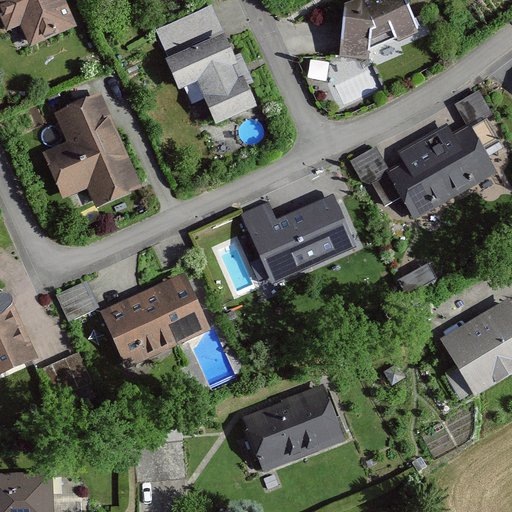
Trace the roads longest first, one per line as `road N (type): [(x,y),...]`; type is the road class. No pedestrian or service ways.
road 1 (residential): [(0,191),(34,258),(67,262),(321,146)]
road 2 (residential): [(321,146),(511,42)]
road 3 (residential): [(321,146),(255,0)]
